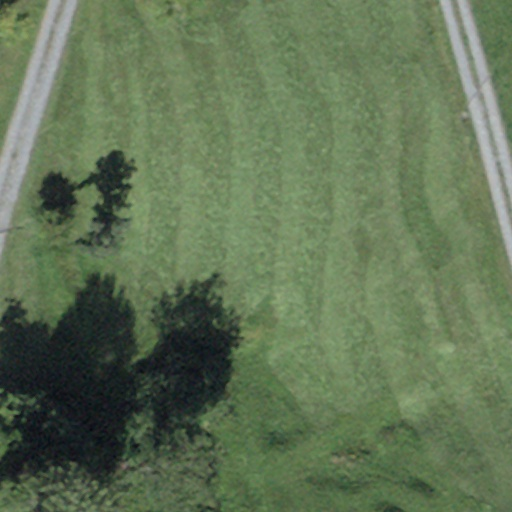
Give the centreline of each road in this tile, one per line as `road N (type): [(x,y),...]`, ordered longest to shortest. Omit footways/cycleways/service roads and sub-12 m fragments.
road 1 (track): [(445,0),(511,236)]
road 2 (track): [(0,210),(64,0)]
